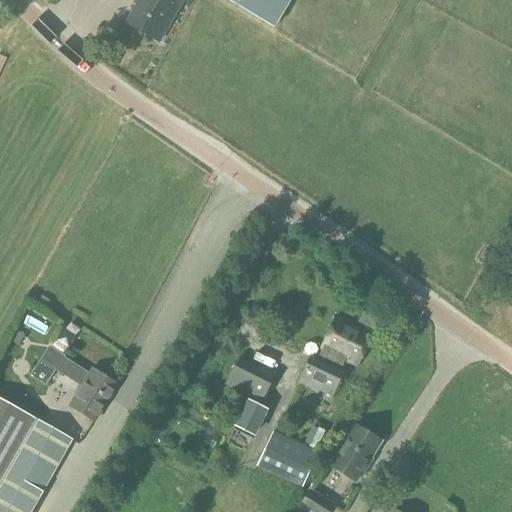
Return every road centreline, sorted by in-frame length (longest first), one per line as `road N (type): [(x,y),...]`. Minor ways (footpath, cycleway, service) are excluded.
road 1 (unclassified): [(511,362),(88,71),(17,0)]
road 2 (unknown): [(257,188),(58,511)]
road 3 (unknown): [(471,334),(353,511)]
